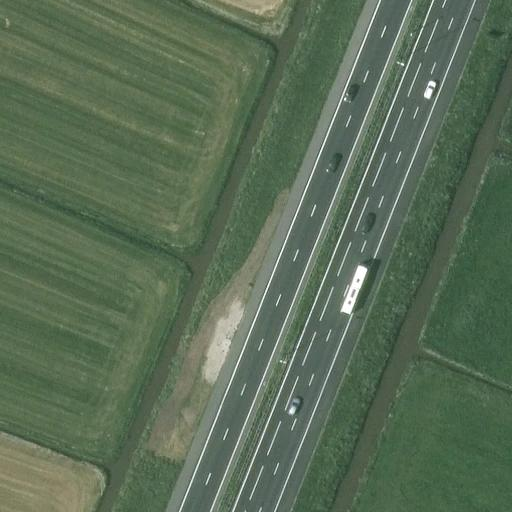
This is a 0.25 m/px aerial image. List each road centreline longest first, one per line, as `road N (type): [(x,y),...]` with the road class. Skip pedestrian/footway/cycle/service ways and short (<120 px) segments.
road 1 (motorway): [(396,0),(195,511)]
road 2 (motorway): [(251,511),(451,0)]
